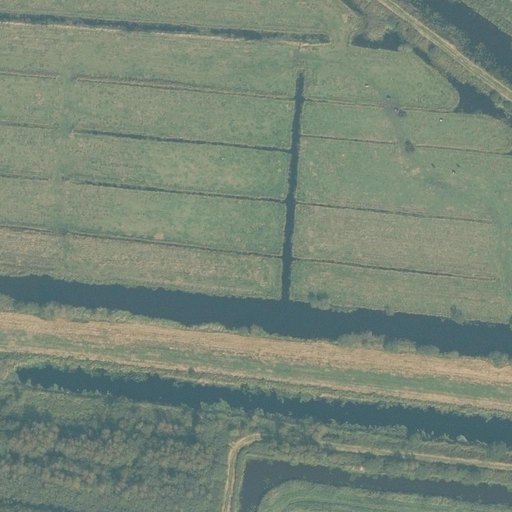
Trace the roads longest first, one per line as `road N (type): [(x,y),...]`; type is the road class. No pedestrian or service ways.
road 1 (track): [(229,511),(244,447),(511,474)]
road 2 (track): [(511,98),(379,0)]
